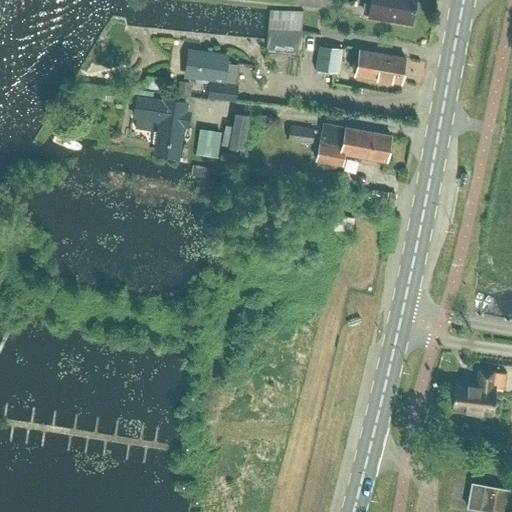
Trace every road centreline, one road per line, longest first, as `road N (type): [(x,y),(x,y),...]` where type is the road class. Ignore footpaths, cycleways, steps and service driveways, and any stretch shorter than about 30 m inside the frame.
road 1 (primary): [(402,302),(462,0)]
road 2 (primary): [(352,511),(402,302)]
